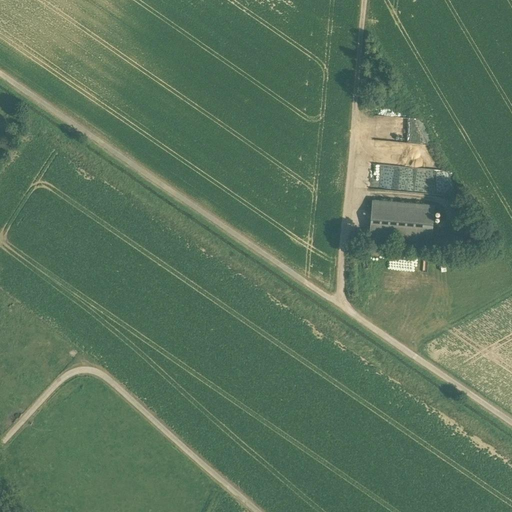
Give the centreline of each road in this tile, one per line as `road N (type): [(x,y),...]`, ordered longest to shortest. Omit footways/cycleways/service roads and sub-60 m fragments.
road 1 (track): [(511,419),(0,76)]
road 2 (track): [(250,511),(86,374),(71,370),(0,443)]
road 3 (track): [(341,304),(363,0)]
